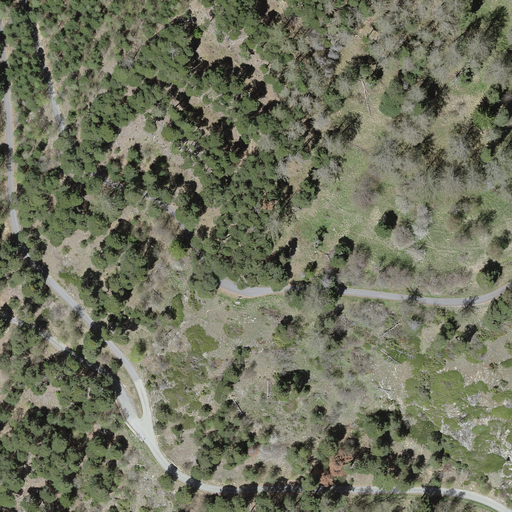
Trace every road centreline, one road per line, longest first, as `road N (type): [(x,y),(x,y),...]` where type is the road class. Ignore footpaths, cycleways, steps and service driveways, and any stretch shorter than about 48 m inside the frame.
road 1 (unclassified): [(24,0),(61,131),(86,172),(167,206),(205,271),(224,285),(439,301),(486,297),(511,283)]
road 2 (unclassified): [(144,432),(149,420),(126,362),(25,256),(16,231),(0,26)]
road 3 (unclassified): [(506,511),(449,490),(206,487),(164,465),(144,432)]
road 4 (unclassified): [(144,432),(112,378),(41,331),(0,315)]
